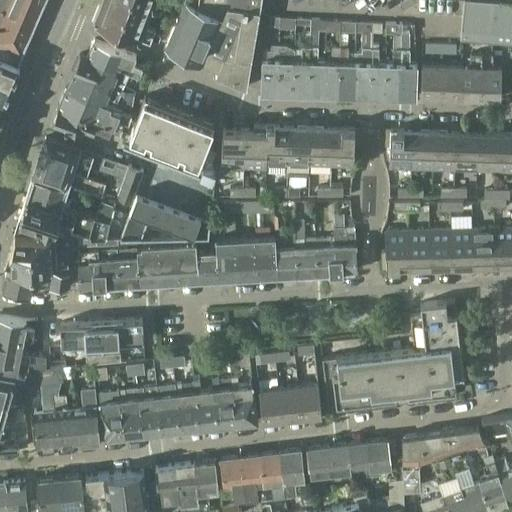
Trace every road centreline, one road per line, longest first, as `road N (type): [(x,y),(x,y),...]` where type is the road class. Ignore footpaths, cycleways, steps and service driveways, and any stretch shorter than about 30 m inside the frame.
road 1 (residential): [(0,466),(263,445),(511,408)]
road 2 (residential): [(511,283),(33,309),(0,303)]
road 3 (residential): [(252,101),(371,114),(511,112)]
road 4 (residential): [(63,16),(148,50),(175,73),(226,96),(252,101)]
road 5 (tertiary): [(0,176),(63,16)]
road 6 (residential): [(287,0),(455,7)]
